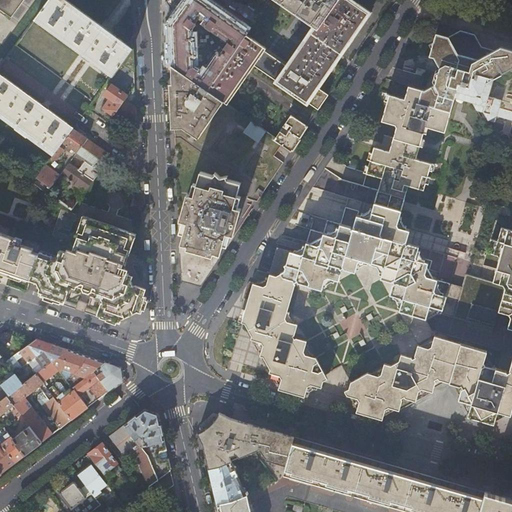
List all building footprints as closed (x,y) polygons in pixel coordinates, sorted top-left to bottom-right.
[(0,0),(0,9),(11,18),(23,0),(0,0)] [(49,0),(35,19),(67,43),(112,76),(121,65),(134,74),(133,54),(130,52),(131,50),(114,39),(85,18),(60,0),(49,0)] [(170,62),(171,66),(207,91),(246,35),(249,30),(244,27),(206,0),(205,0),(185,0),(174,15),(169,23),(169,32),(169,41),(170,49),(170,59),(170,62)] [(276,0),(313,25),(312,26),(285,66),(264,51),(266,49),(246,35),(207,91),(223,102),(227,105),(253,66),(318,110),(328,95),(319,89),(335,66),(342,55),(371,13),(352,0),(276,0)] [(511,50),(501,47),(493,51),(478,47),(475,35),(461,30),(448,38),(435,35),(429,57),(434,58),(439,68),(436,78),(434,86),(424,91),(408,86),(408,87),(404,99),(390,95),(381,121),(395,125),(396,127),(393,137),(389,151),(374,147),(366,173),(382,178),(378,191),(404,199),(408,185),(423,190),(431,163),(415,158),(425,126),(444,132),(450,113),(455,97),(472,102),(477,110),(483,112),(481,119),(494,123),(496,116),(511,120),(511,50)] [(121,65),(112,76),(108,83),(111,85),(104,95),(107,97),(110,99),(103,109),(113,116),(135,85),(134,80),(134,74),(121,65)] [(174,129),(179,129),(182,128),(197,139),(223,102),(207,91),(171,66),(172,85),(169,85),(171,114),(171,129),(174,129)] [(423,78),(425,71),(417,68),(415,75),(423,78)] [(28,95),(0,75),(0,114),(9,121),(54,154),(60,147),(63,143),(73,129),(74,128),(28,95)] [(135,97),(135,85),(113,116),(120,121),(129,127),(136,117),(135,101),(132,102),(135,97)] [(298,140),(307,127),(290,116),(281,130),(284,132),(285,130),(286,130),(289,126),(291,128),(285,136),(279,132),(275,138),(274,140),(291,152),(298,140)] [(84,137),(73,129),(63,143),(67,146),(65,148),(70,151),(72,150),(77,153),(87,139),(84,137)] [(50,189),(48,192),(52,195),(58,199),(73,209),(112,156),(99,147),(87,139),(77,153),(75,155),(93,168),(87,177),(71,166),(73,164),(70,162),(62,172),(60,176),(50,189)] [(60,147),(54,154),(52,157),(57,160),(64,150),(60,147)] [(63,165),(57,160),(52,157),(48,162),(59,170),(63,165)] [(46,165),(36,178),(50,189),(60,176),(46,165)] [(183,236),(179,248),(181,282),(200,287),(218,260),(223,245),(227,247),(234,237),(238,222),(241,209),(238,208),(241,197),(238,195),(241,183),(227,180),(226,177),(228,176),(228,175),(221,177),(215,171),(214,172),(216,174),(214,176),(201,172),(197,185),(196,184),(193,184),(190,195),(187,194),(178,222),(179,234),(181,235),(183,236)] [(260,197),(263,192),(258,189),(255,194),(260,197)] [(404,199),(378,191),(377,192),(375,198),(373,207),(369,218),(358,215),(359,211),(345,207),(343,215),(341,221),(340,224),(327,220),(325,227),(323,233),(311,229),(306,243),(303,255),(277,247),(265,287),(252,283),(247,303),(241,322),(259,355),(269,374),(281,379),(279,387),(278,389),(290,392),(304,397),(305,395),(308,384),(322,388),(324,381),(328,378),(325,374),(443,310),(450,284),(427,277),(430,268),(432,260),(416,256),(419,246),(406,242),(409,230),(398,227),(396,224),(402,205),(404,199)] [(136,220),(140,211),(134,198),(130,208),(136,220)] [(477,213),(479,206),(465,202),(463,209),(477,213)] [(511,216),(511,214),(511,209),(501,206),(500,207),(486,253),(499,256),(492,281),(492,282),(505,286),(497,312),(508,315),(510,318),(507,328),(511,329),(511,216)] [(83,216),(81,222),(88,225),(90,219),(83,216)] [(56,257),(40,251),(39,251),(38,255),(29,282),(43,286),(41,294),(64,302),(67,292),(66,291),(67,290),(70,288),(75,289),(76,287),(81,288),(82,292),(85,293),(88,294),(92,292),(97,294),(96,297),(100,298),(102,302),(101,303),(100,303),(97,314),(120,322),(121,318),(133,312),(137,313),(141,302),(139,302),(143,289),(135,286),(133,287),(131,282),(133,276),(127,274),(124,269),(126,265),(121,263),(124,254),(129,256),(134,241),(126,238),(129,232),(90,219),(88,225),(81,222),(75,237),(77,237),(80,238),(76,248),(74,247),(72,246),(71,250),(65,252),(59,251),(57,256),(56,257)] [(136,235),(129,232),(126,238),(134,241),(136,235)] [(0,271),(23,280),(28,281),(29,282),(38,255),(33,252),(34,250),(21,245),(23,240),(16,238),(15,239),(8,236),(0,233),(0,271)] [(27,284),(28,281),(23,280),(0,271),(0,274),(12,279),(27,284)] [(492,282),(492,281),(466,274),(462,287),(454,313),(493,325),(497,312),(505,286),(492,282)] [(43,286),(29,282),(28,284),(34,285),(37,293),(41,294),(43,286)] [(64,302),(41,294),(40,297),(43,298),(42,299),(48,301),(59,305),(59,304),(63,305),(64,302)] [(77,301),(74,310),(84,314),(87,304),(77,301)] [(99,319),(115,325),(116,324),(119,325),(120,322),(97,314),(96,317),(99,318),(99,319)] [(511,357),(460,342),(436,335),(351,382),(349,388),(344,391),(347,395),(350,396),(356,408),(356,410),(355,411),(368,415),(383,419),(383,418),(384,416),(395,409),(399,410),(417,400),(432,391),(434,388),(446,381),(450,382),(452,383),(459,396),(458,399),(462,401),(468,413),(467,416),(494,424),(495,419),(507,413),(510,414),(511,411),(511,409),(511,357)] [(28,363),(32,360),(52,345),(40,341),(36,339),(20,351),(28,363)] [(52,362),(68,350),(56,346),(52,345),(32,360),(33,362),(37,359),(44,369),(52,362)] [(59,371),(72,388),(82,381),(105,363),(72,352),(68,350),(52,362),(59,371)] [(12,371),(14,373),(22,368),(13,356),(5,362),(12,371)] [(45,382),(59,371),(52,362),(44,369),(36,374),(43,384),(45,386),(46,387),(48,385),(45,382)] [(89,388),(98,400),(123,381),(120,369),(105,363),(82,381),(88,388),(89,388)] [(14,373),(12,371),(4,377),(7,381),(15,374),(14,373)] [(9,395),(23,385),(15,374),(7,381),(3,384),(1,382),(0,382),(0,384),(3,389),(9,395)] [(43,384),(36,374),(23,385),(9,395),(6,397),(13,406),(24,398),(39,387),(43,384)] [(72,388),(87,408),(98,400),(89,388),(88,388),(82,381),(72,388)] [(45,386),(43,384),(39,387),(43,392),(39,395),(38,400),(43,405),(42,406),(60,429),(71,420),(49,390),(48,390),(46,387),(45,386)] [(84,411),(87,408),(72,388),(66,393),(61,396),(53,386),(48,390),(49,390),(71,420),(84,411)] [(9,395),(3,389),(0,391),(0,401),(6,397),(9,395)] [(0,416),(13,406),(6,397),(0,401),(0,416)] [(34,410),(24,398),(13,406),(18,413),(20,416),(22,418),(34,410)] [(41,443),(53,435),(34,410),(22,418),(29,427),(41,443)] [(140,446),(163,441),(157,415),(146,411),(129,423),(125,426),(139,444),(140,446)] [(511,511),(511,500),(484,492),(482,499),(401,475),(292,443),(293,437),(239,421),(221,416),(220,420),(205,436),(200,437),(208,470),(219,467),(231,462),(250,454),(254,452),(259,450),(265,458),(264,461),(285,466),(283,475),(413,511),(511,511)] [(118,432),(110,438),(119,450),(122,454),(123,456),(139,444),(125,426),(118,432)] [(39,445),(41,443),(29,427),(26,429),(24,427),(22,429),(23,431),(12,439),(25,456),(39,445)] [(23,457),(25,456),(12,439),(8,434),(6,432),(4,433),(5,435),(4,436),(7,440),(1,445),(15,463),(23,457)] [(482,499),(484,492),(293,437),(292,443),(401,475),(482,499)] [(146,454),(159,480),(170,471),(163,441),(140,446),(143,450),(146,454)] [(91,452),(89,454),(108,479),(114,475),(110,469),(117,464),(102,444),(91,452)] [(9,468),(15,463),(1,445),(0,445),(0,472),(1,474),(9,468)] [(132,452),(150,487),(157,481),(159,480),(146,454),(143,450),(140,446),(132,452)] [(255,466),(262,463),(254,452),(250,454),(255,466)] [(233,500),(247,494),(249,493),(248,490),(247,491),(245,487),(243,488),(235,472),(239,470),(237,467),(234,468),(231,462),(219,467),(208,470),(212,486),(216,504),(233,500)] [(110,469),(114,475),(121,469),(117,464),(110,469)] [(84,471),(78,475),(81,480),(92,494),(93,495),(96,499),(103,494),(100,490),(107,485),(92,465),(84,471)] [(166,492),(174,486),(172,479),(170,471),(159,480),(157,481),(166,492)] [(86,498),(92,494),(81,480),(75,484),(77,487),(77,486),(79,489),(86,498)] [(91,511),(100,505),(96,499),(93,495),(92,494),(86,498),(79,489),(77,486),(77,487),(75,484),(74,483),(73,484),(72,483),(71,483),(67,486),(66,487),(67,488),(60,494),(68,505),(73,511),(91,511)] [(107,485),(100,490),(103,494),(110,489),(107,485)] [(251,511),(247,494),(233,500),(216,504),(218,511),(251,511)]
